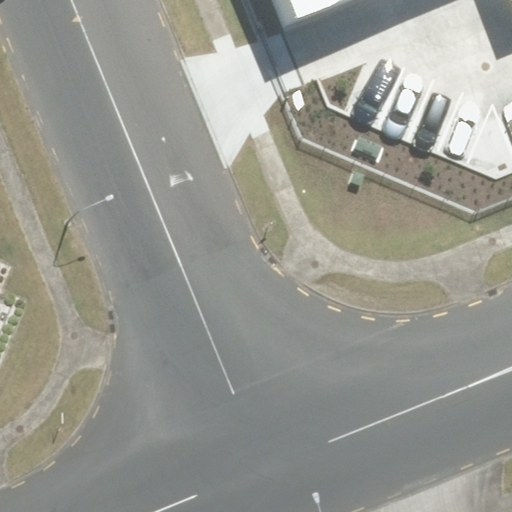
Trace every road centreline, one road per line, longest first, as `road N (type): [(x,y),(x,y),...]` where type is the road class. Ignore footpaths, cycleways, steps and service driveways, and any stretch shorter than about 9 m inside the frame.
road 1 (unclassified): [(71,0),(262,466)]
road 2 (unclassified): [(262,466),(511,361)]
road 3 (unclassified): [(148,511),(262,466)]
